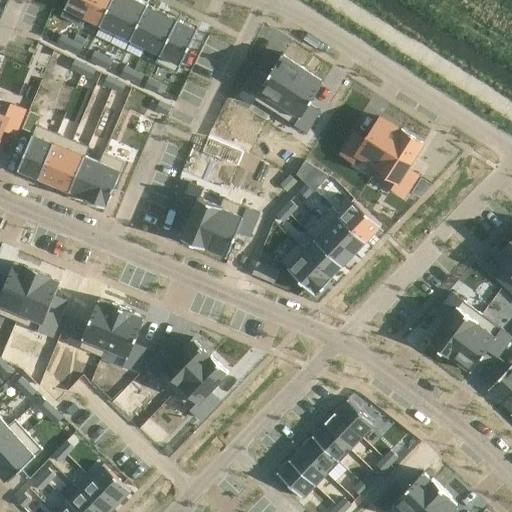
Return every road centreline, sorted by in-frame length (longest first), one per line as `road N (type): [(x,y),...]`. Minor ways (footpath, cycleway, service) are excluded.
road 1 (residential): [(339,341),(0,199)]
road 2 (residential): [(262,0),(281,4),(511,151)]
road 3 (residential): [(339,341),(177,511)]
road 4 (residential): [(511,475),(339,341)]
road 5 (residential): [(434,243),(339,341)]
